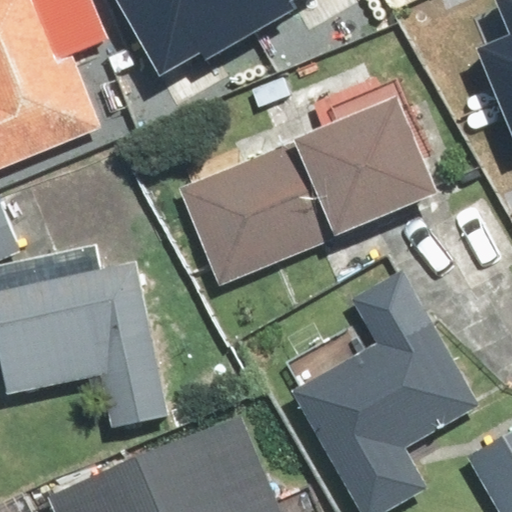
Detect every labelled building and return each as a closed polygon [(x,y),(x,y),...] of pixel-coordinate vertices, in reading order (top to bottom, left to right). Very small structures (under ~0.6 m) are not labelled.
[(0,0),(0,176),(118,127),(84,46),(118,32),(104,0),(0,0)] [(128,0),(166,68),(211,43),(215,51),(259,27),(243,0),(128,0)] [(243,0),(259,27),(302,3),(300,0),(243,0)] [(511,31),(483,43),(511,118),(511,0),(504,0),(511,19),(511,31)] [(428,85),(197,184),(244,292),(475,194),(428,85)] [(161,226),(0,259),(0,308),(17,389),(125,367),(137,420),(200,406),(161,226)] [(509,511),(511,511),(511,327),(460,238),(370,290),(395,332),(305,384),(375,504),(472,448),(509,511)] [(324,511),(273,386),(65,471),(82,511),(324,511)]
